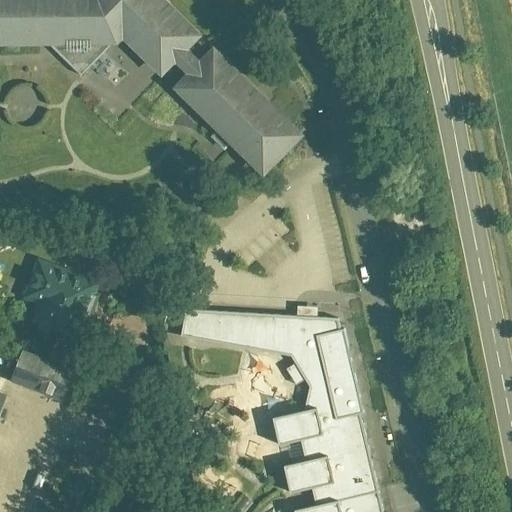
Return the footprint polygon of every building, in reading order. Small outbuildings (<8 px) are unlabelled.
[(0,0),(0,48),(49,48),(86,83),(116,48),(127,48),(132,41),(170,77),(173,80),(186,65),(198,76),(184,90),(220,126),(237,144),(275,181),(315,139),(225,47),(211,62),(199,50),(212,35),(175,0),(0,0)] [(101,290),(37,262),(12,319),(76,347),(101,290)] [(270,450),(294,446),(297,468),(273,471),(280,501),(301,498),(303,511),(384,511),(340,324),(184,311),(177,339),(284,364),(287,368),(283,371),(292,389),(298,385),(303,392),(297,413),(263,420),(270,450)] [(3,379),(54,399),(67,368),(16,348),(3,379)] [(0,426),(10,399),(0,395),(0,426)]
